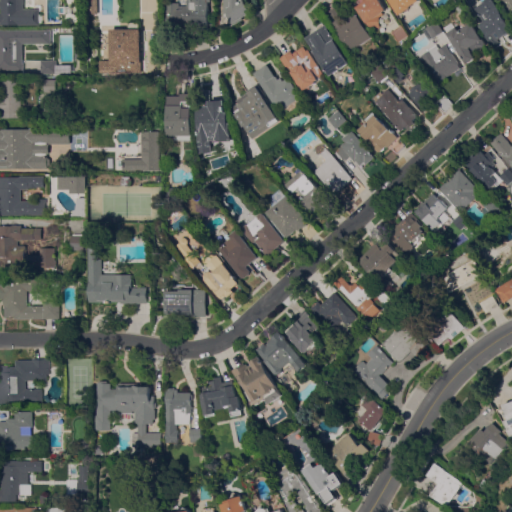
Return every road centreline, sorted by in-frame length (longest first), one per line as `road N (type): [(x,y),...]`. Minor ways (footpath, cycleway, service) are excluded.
road 1 (residential): [(511,85),(370,224),(220,345),(186,352),(0,338)]
road 2 (residential): [(511,331),(443,388),(367,511)]
road 3 (residential): [(295,0),(251,38),(176,61)]
